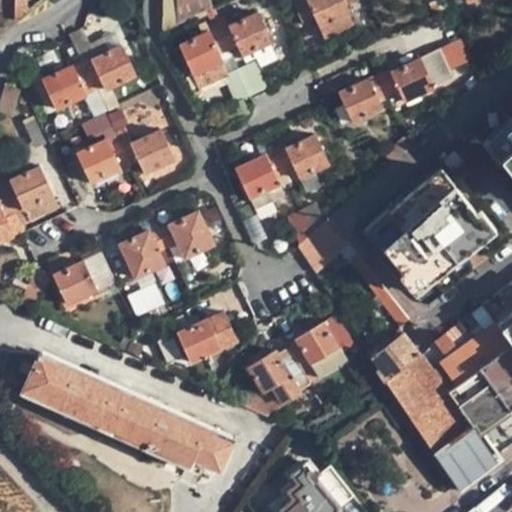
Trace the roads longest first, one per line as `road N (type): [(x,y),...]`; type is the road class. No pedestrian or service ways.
road 1 (residential): [(150,0),(160,52),(257,272)]
road 2 (unknown): [(196,134),(358,75)]
